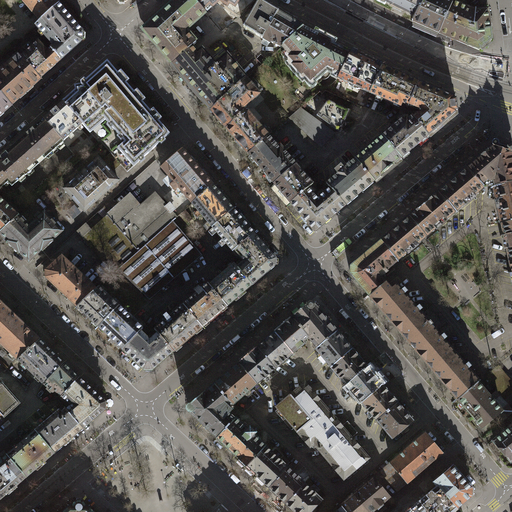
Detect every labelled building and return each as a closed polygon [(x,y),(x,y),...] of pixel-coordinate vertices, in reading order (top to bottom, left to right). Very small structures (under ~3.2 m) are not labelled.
[(41,22),(59,5),(55,1),(54,0),(22,0),(37,17),(41,22)] [(194,0),(176,0),(143,31),(151,39),(172,64),(191,47),(196,43),(190,36),(190,35),(186,31),(206,13),(204,10),(194,0)] [(213,7),(220,1),(221,0),(223,0),(229,3),(230,1),(236,5),(239,0),(194,0),(204,10),(210,4),(213,7)] [(263,39),(279,12),(260,0),(244,28),(256,35),(263,39)] [(425,0),(374,0),(385,5),(387,2),(416,16),(425,0)] [(425,0),(416,16),(415,16),(412,22),(426,28),(440,33),(453,2),(448,0),(425,0)] [(453,2),(440,33),(479,50),(492,41),(488,10),(476,12),(470,9),(453,2)] [(61,60),(82,41),(82,32),(59,5),(41,22),(36,26),(54,46),(51,49),(61,60)] [(281,47),(304,27),(279,12),(263,39),(270,43),(271,41),(281,47)] [(309,86),(313,89),(317,85),(315,83),(328,72),(335,76),(338,78),(352,52),(349,50),(331,41),(332,38),(321,32),(320,35),(304,27),(281,47),(287,54),(283,57),(292,68),(290,70),(298,78),(300,76),(309,86)] [(21,57),(40,78),(61,60),(51,49),(47,52),(38,42),(21,57)] [(191,47),(172,64),(182,76),(211,110),(247,78),(227,56),(216,66),(207,57),(203,51),(197,54),(191,47)] [(352,52),(338,78),(371,93),(382,67),(383,65),(378,62),(376,64),(358,55),(358,52),(354,50),(352,52)] [(0,72),(0,92),(11,105),(40,78),(21,57),(19,55),(0,72)] [(108,62),(62,102),(63,102),(82,124),(99,143),(100,142),(111,154),(121,165),(127,172),(134,166),(134,167),(170,135),(155,118),(158,115),(154,109),(150,112),(139,98),(142,96),(137,90),(134,93),(123,79),(126,77),(121,71),(118,74),(108,62)] [(419,83),(382,67),(371,93),(401,107),(402,104),(409,106),(409,105),(419,83)] [(235,120),(244,112),(242,111),(261,95),(247,78),(211,110),(227,128),(236,121),(235,120)] [(419,83),(409,105),(421,110),(421,109),(424,112),(420,115),(418,115),(414,118),(429,135),(433,131),(455,113),(455,110),(457,110),(456,100),(454,100),(453,98),(437,91),(419,83)] [(0,114),(11,105),(0,92),(0,114)] [(328,100),(319,113),(322,115),(320,117),(331,125),(332,123),(341,129),(350,110),(328,100)] [(63,102),(44,119),(63,141),(82,124),(63,102)] [(322,146),(334,132),(322,123),(301,107),(290,117),(322,146)] [(245,113),(244,112),(235,120),(236,121),(227,128),(249,154),(269,137),(263,129),(248,111),(245,113)] [(429,135),(414,118),(413,117),(412,117),(409,120),(408,118),(405,118),(383,136),(402,158),(415,147),(429,135)] [(44,119),(6,153),(25,175),(26,176),(64,142),(63,141),(44,119)] [(402,158),(383,136),(363,153),(359,156),(356,159),(374,181),(378,178),(382,175),(402,158)] [(284,175),(296,165),(281,147),(279,148),(269,137),(249,154),(275,184),(285,175),(284,175)] [(467,168),(483,187),(489,182),(494,181),(495,187),(511,183),(511,145),(511,146),(509,148),(500,145),(499,142),(497,140),(494,141),(493,143),(493,146),(483,155),(467,168)] [(192,204),(213,186),(182,149),(161,167),(192,204)] [(6,153),(0,157),(0,189),(8,182),(12,187),(25,175),(6,153)] [(99,159),(65,189),(85,211),(118,181),(112,173),(121,165),(111,154),(102,162),(99,159)] [(331,188),(346,206),(360,193),(374,181),(356,159),(327,184),(331,188)] [(291,203),(308,188),(313,184),(296,165),(284,175),(285,175),(275,184),(291,203)] [(483,187),(467,168),(453,180),(439,193),(455,212),(484,188),(483,187)] [(502,224),(511,221),(511,183),(495,187),(494,187),(502,224)] [(212,228),(234,209),(213,186),(192,204),(212,228)] [(346,206),(331,188),(318,199),(308,188),(291,203),(298,211),(315,232),(327,222),(346,206)] [(129,197),(123,190),(102,209),(107,216),(108,215),(127,198),(129,197)] [(455,212),(439,193),(424,205),(410,217),(427,236),(455,212)] [(108,215),(139,251),(172,222),(176,219),(171,213),(175,209),(170,204),(166,207),(159,200),(142,216),(135,208),(138,205),(130,196),(129,197),(127,198),(108,215)] [(0,232),(19,216),(0,198),(0,232)] [(234,251),(254,234),(234,209),(212,228),(233,252),(234,251)] [(193,218),(186,210),(181,214),(189,222),(193,218)] [(0,233),(29,261),(62,231),(45,212),(29,227),(19,216),(0,232),(0,233)] [(139,251),(108,215),(107,216),(84,237),(103,259),(107,255),(119,269),(139,251)] [(427,236),(410,217),(406,220),(381,241),(398,260),(423,239),(427,236)] [(510,261),(511,260),(511,221),(502,224),(510,261)] [(139,251),(119,269),(150,297),(200,255),(172,222),(139,251)] [(252,285),(275,266),(276,258),(254,234),(234,251),(244,262),(237,267),(252,285)] [(351,267),(350,273),(370,296),(386,283),(386,282),(380,276),(398,260),(381,241),(366,254),(351,267)] [(97,289),(62,257),(46,271),(46,277),(77,307),(97,289)] [(209,285),(228,306),(240,295),(252,285),(237,267),(234,263),(209,285)] [(385,313),(406,295),(405,294),(408,291),(405,288),(402,290),(397,285),(391,289),(386,283),(370,296),(385,313)] [(228,306),(209,285),(209,284),(201,290),(199,287),(195,290),(198,293),(191,299),(187,302),(184,305),(203,327),(206,324),(210,321),(228,306)] [(99,327),(119,306),(99,287),(97,289),(77,307),(99,327)] [(410,341),(430,324),(422,314),(420,312),(423,309),(420,305),(416,308),(406,295),(385,313),(410,341)] [(0,331),(14,316),(0,302),(0,331)] [(315,304),(313,302),(309,302),(307,304),(308,304),(292,317),(292,318),(309,338),(318,348),(338,331),(315,305),(315,304)] [(203,327),(184,305),(169,317),(166,314),(162,317),(165,320),(155,329),(158,333),(174,351),(188,339),(203,327)] [(430,324),(436,331),(447,321),(433,305),(422,314),(430,324)] [(123,349),(140,331),(143,328),(119,306),(99,327),(123,349)] [(39,340),(14,316),(0,331),(0,342),(18,359),(39,340)] [(309,338),(292,318),(277,331),(275,333),(293,354),(306,343),(305,342),(309,338)] [(434,370),(455,353),(444,340),(448,338),(444,334),(441,337),(436,331),(430,324),(410,341),(434,370)] [(144,370),(152,370),(163,361),(174,351),(158,333),(150,340),(140,331),(123,349),(144,370)] [(331,367),(353,349),(344,339),(339,334),(338,331),(318,348),(316,350),(331,367)] [(293,354),(275,333),(273,334),(257,347),(276,369),(293,354)] [(40,381),(44,384),(64,363),(60,360),(57,357),(55,355),(39,340),(18,359),(37,378),(40,381)] [(276,369),(257,347),(254,349),(251,351),(248,354),(239,362),(239,363),(257,384),(270,373),(273,371),(276,369)] [(347,385),(368,367),(353,349),(331,367),(347,385)] [(455,353),(434,370),(459,399),(478,382),(480,381),(469,369),(472,366),(469,362),(466,365),(455,353)] [(61,397),(62,396),(79,378),(64,363),(44,384),(53,393),(55,391),(61,397)] [(257,384),(239,363),(237,365),(215,384),(232,404),(233,405),(257,384)] [(511,382),(498,366),(486,375),(489,382),(503,399),(511,391),(511,386),(510,384),(511,382)] [(362,403),(383,385),(383,384),(368,367),(347,385),(362,403)] [(106,410),(106,402),(80,377),(79,378),(62,396),(71,405),(66,409),(82,428),(83,429),(106,410)] [(305,382),(291,395),(312,420),(298,432),(310,447),(314,444),(344,479),(369,458),(305,382)] [(478,382),(459,399),(483,427),(502,411),(478,382)] [(2,384),(0,386),(0,412),(4,417),(19,403),(2,384)] [(232,404),(215,384),(190,404),(189,404),(187,406),(187,409),(189,412),(190,411),(202,424),(217,438),(235,419),(230,413),(232,411),(229,407),(232,404)] [(377,421),(398,402),(383,385),(362,403),(377,421)] [(276,407),(298,432),(312,420),(291,395),(276,407)] [(398,402),(377,421),(392,439),(414,421),(398,402)] [(54,452),(82,428),(66,409),(65,408),(61,412),(59,410),(35,430),(54,452)] [(235,419),(217,438),(247,466),(266,446),(254,435),(257,432),(250,426),(248,428),(237,418),(235,419)] [(511,461),(511,460),(511,425),(494,441),(511,461)] [(35,430),(7,455),(26,477),(54,453),(54,452),(35,430)] [(426,433),(391,463),(408,482),(443,453),(426,433)] [(266,446),(247,466),(269,487),(288,467),(266,446)] [(0,498),(26,477),(7,455),(0,460),(0,498)] [(398,491),(408,482),(391,463),(381,471),(398,491)] [(457,507),(471,495),(472,488),(453,466),(435,482),(438,485),(438,484),(457,507)] [(288,467),(269,487),(286,503),(305,483),(288,467)] [(374,479),(355,495),(369,511),(370,511),(389,497),(374,479)] [(305,483),(286,503),(295,511),(310,511),(323,499),(305,483)] [(457,507),(438,484),(438,485),(419,501),(422,504),(428,511),(452,511),(458,507),(457,507)] [(369,511),(355,495),(336,511),(369,511)] [(72,505),(70,505),(61,511),(94,511),(88,505),(86,505),(85,503),(83,501),(81,500),(79,500),(77,500),(75,501),(73,503),(72,505)]
